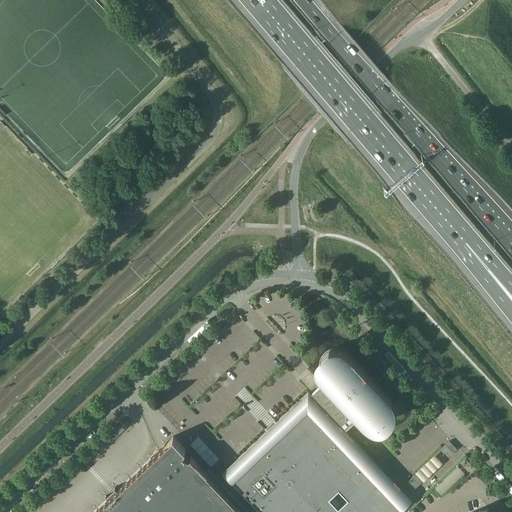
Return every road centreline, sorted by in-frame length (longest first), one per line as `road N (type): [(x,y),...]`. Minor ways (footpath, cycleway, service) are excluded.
road 1 (unclassified): [(0,510),(232,291),(301,275)]
road 2 (unclassified): [(301,275),(294,171),(307,136),(395,51),(463,0)]
road 3 (motorway): [(511,244),(302,0)]
road 4 (motorway): [(257,0),(465,239)]
road 5 (unclassified): [(301,275),(342,291),(511,476)]
